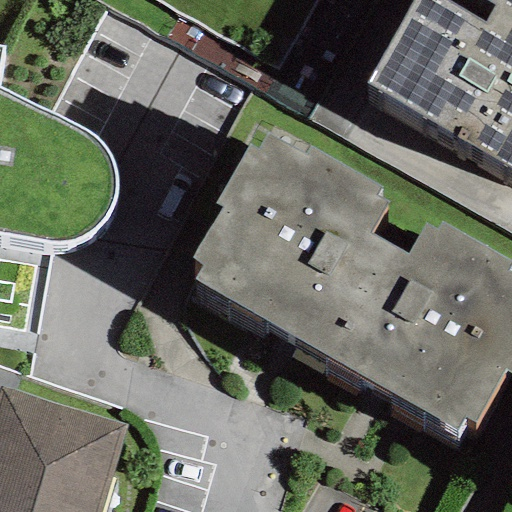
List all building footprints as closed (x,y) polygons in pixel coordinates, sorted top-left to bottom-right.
[(511,0),(404,0),(367,66),(511,147),(511,0)] [(0,225),(50,233),(63,232),(85,225),(92,218),(106,202),(112,188),(112,173),(112,159),(105,146),(90,125),(0,82),(0,225)] [(192,258),(319,333),(386,225),(370,215),(389,183),(378,177),(381,172),(308,129),(303,138),(265,115),(257,129),(251,125),(215,186),(221,190),(193,238),(201,242),(192,258)] [(406,237),(386,225),(319,333),(455,413),(464,398),(473,403),(503,352),(509,355),(511,350),(511,256),(507,254),(511,247),(440,205),(435,214),(424,207),(406,237)] [(94,511),(123,417),(1,380),(0,381),(0,511),(94,511)]
